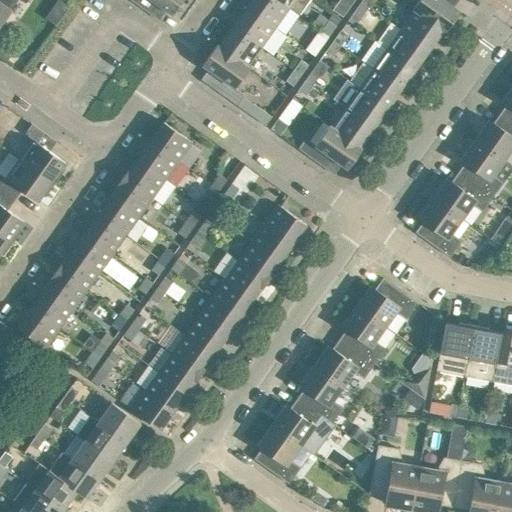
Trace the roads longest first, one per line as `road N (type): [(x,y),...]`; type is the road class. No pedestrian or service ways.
road 1 (residential): [(203,442),(362,216)]
road 2 (residential): [(362,216),(511,15)]
road 3 (residential): [(362,216),(161,73)]
road 4 (residential): [(109,146),(0,298)]
road 5 (residential): [(52,105),(108,27),(126,22),(174,55)]
road 6 (residential): [(511,290),(453,278),(362,216)]
